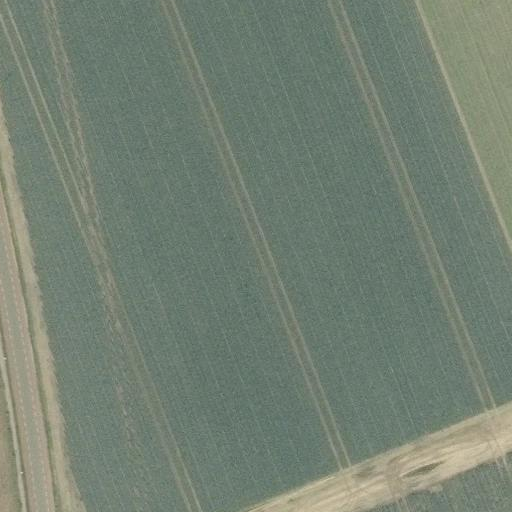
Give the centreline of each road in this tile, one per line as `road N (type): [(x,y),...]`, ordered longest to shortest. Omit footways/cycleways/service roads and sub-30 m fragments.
road 1 (track): [(511,427),(308,511)]
road 2 (tertiary): [(37,511),(0,300)]
